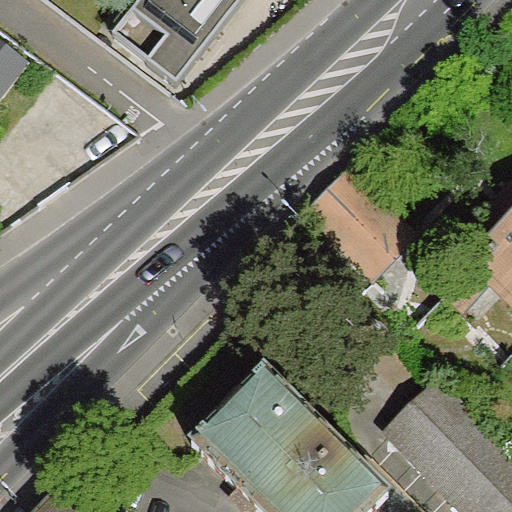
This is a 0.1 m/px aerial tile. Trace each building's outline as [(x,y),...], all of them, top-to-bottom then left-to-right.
[(177,94),(250,0),(150,0),(115,45),(177,94)] [(0,40),(0,98),(28,63),(0,40)] [(418,241),(356,182),(316,224),(378,283),(418,241)] [(459,318),(493,283),(511,302),(511,207),(430,289),(459,318)] [(264,376),(195,446),(261,511),(374,511),(387,499),(264,376)] [(511,511),(511,458),(442,385),(389,436),(462,511),(511,511)] [(101,511),(60,480),(28,511),(101,511)]
